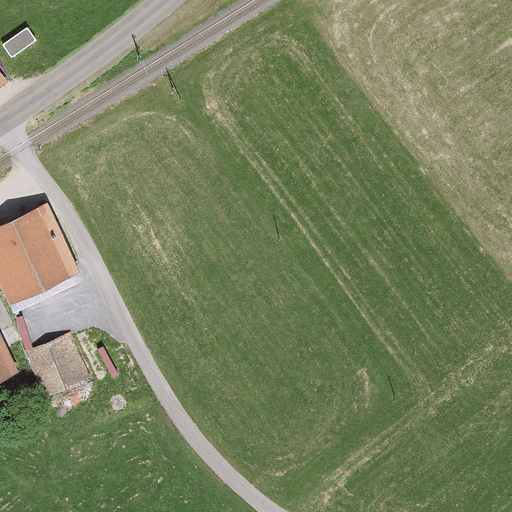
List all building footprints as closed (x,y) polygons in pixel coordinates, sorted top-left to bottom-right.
[(30,22),(5,39),(13,51),(39,35),(30,22)] [(0,60),(0,84),(11,78),(0,60)] [(78,270),(51,197),(0,215),(0,277),(7,296),(78,270)] [(0,377),(19,369),(0,324),(0,377)] [(54,389),(58,405),(99,392),(79,327),(30,342),(45,391),(54,389)]
